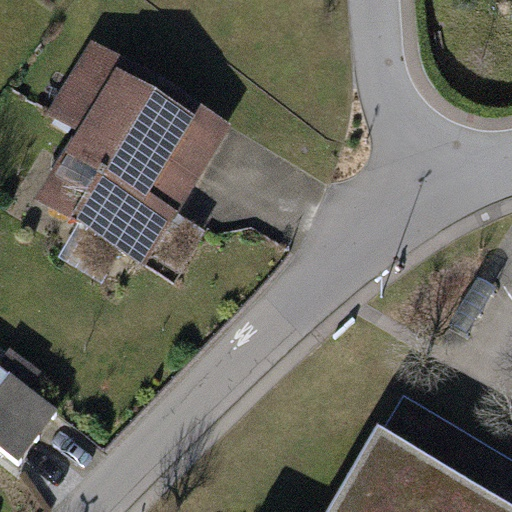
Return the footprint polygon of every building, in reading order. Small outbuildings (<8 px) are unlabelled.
[(239,135),(100,52),(56,124),(94,147),(57,207),(159,268),(239,135)] [(511,269),(511,263),(497,256),(482,285),(499,294),(511,269)] [(495,302),(478,291),(459,322),(477,333),(495,302)] [(0,442),(32,467),(68,419),(0,366),(0,442)] [(511,511),(511,461),(405,398),(337,511),(511,511)]
